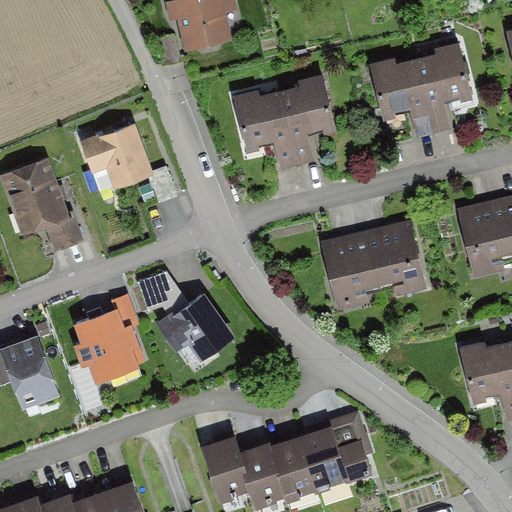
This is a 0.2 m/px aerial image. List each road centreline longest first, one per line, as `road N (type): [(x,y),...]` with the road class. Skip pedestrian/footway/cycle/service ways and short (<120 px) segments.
road 1 (residential): [(344,364),(277,407),(205,398),(0,469)]
road 2 (residential): [(223,223),(511,153)]
road 3 (residential): [(223,223),(119,0)]
road 4 (residential): [(223,223),(0,304)]
road 5 (residential): [(344,364),(305,335),(252,273),(223,223)]
road 6 (residential): [(484,471),(344,364)]
